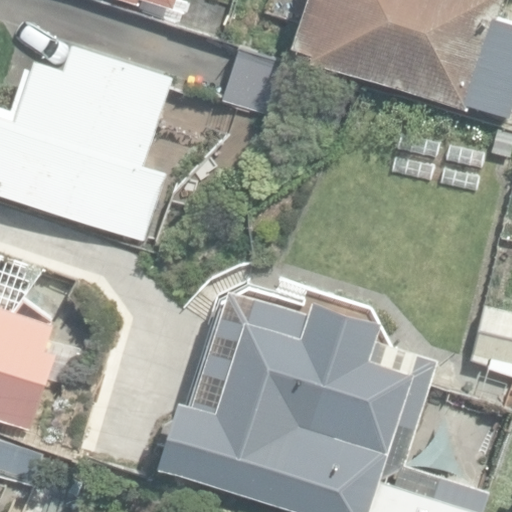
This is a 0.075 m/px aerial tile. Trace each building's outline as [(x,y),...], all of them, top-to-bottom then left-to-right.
[(470,102),(511,116),(511,113),(511,19),(498,16),(503,0),(308,0),(295,41),(315,47),(312,56),(469,106),(470,102)] [(0,186),(147,234),(164,184),(157,182),(162,164),(148,159),(176,73),(74,40),(67,64),(38,55),(33,69),(25,66),(11,109),(0,105),(0,186)] [(241,46),(223,103),(309,129),(327,72),(241,46)] [(481,511),(489,487),(407,461),(440,357),(380,338),(387,317),(314,294),(308,313),(235,289),(201,396),(186,392),(164,462),(323,511),(481,511)] [(0,301),(0,417),(32,429),(67,324),(51,319),(53,317),(25,295),(15,307),(0,301)] [(511,361),(511,308),(485,302),(471,357),(488,361),(489,356),(511,361)] [(0,472),(31,483),(41,448),(0,435),(0,472)]
